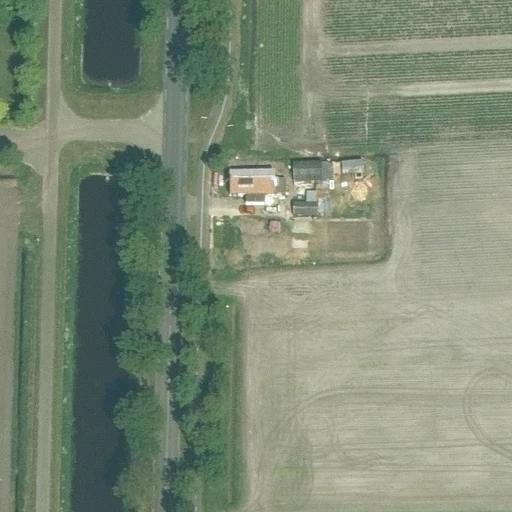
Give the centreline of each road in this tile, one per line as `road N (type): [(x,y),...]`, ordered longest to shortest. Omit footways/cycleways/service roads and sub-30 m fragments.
road 1 (unclassified): [(40,511),(50,130)]
road 2 (secondary): [(163,511),(174,135)]
road 3 (secondary): [(174,135),(178,0)]
road 4 (unclassified): [(50,130),(54,0)]
road 5 (unclassified): [(50,130),(174,135)]
